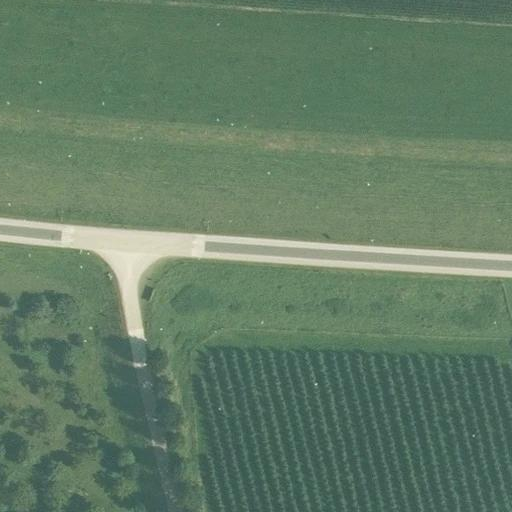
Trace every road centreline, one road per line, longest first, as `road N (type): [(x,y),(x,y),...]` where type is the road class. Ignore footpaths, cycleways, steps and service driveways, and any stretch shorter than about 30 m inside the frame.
road 1 (tertiary): [(511,266),(125,240)]
road 2 (unclassified): [(174,511),(136,339),(125,240)]
road 3 (tertiary): [(0,230),(125,240)]
